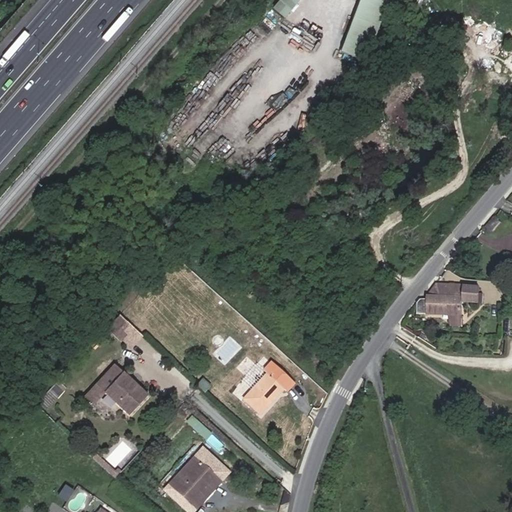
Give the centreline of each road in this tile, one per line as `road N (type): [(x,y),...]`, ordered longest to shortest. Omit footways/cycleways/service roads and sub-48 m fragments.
road 1 (residential): [(301,511),(349,378),(423,269),(511,169)]
road 2 (motorway): [(0,136),(117,0)]
road 3 (unknown): [(511,420),(370,345)]
road 4 (unknown): [(382,325),(466,355),(511,350)]
